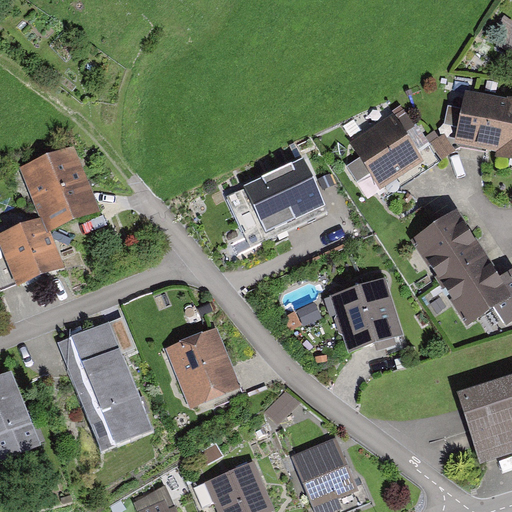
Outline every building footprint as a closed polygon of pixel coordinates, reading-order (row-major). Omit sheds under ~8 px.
[(511,23),(505,18),(492,39),(511,51),(511,49),(511,23)] [(507,103),(467,94),(456,147),(497,157),(497,160),(511,164),(511,101),(507,101),(507,103)] [(431,148),(405,109),(350,145),(360,161),(347,168),(358,185),(371,177),(382,193),(425,165),(420,156),(431,148)] [(456,156),(445,137),(439,140),(435,134),(427,139),(442,164),(456,156)] [(75,149),(20,171),(41,222),(48,238),(52,236),(101,216),(75,149)] [(251,252),(327,217),(304,164),(227,200),(251,252)] [(458,213),(415,241),(468,330),(496,312),(507,329),(511,325),(511,274),(500,283),(458,213)] [(41,222),(0,237),(0,291),(1,295),(18,289),(19,292),(66,273),(52,236),(48,238),(41,222)] [(386,283),(331,299),(336,319),(335,323),(340,337),(343,339),(348,357),(404,342),(386,283)] [(110,325),(58,346),(102,457),(154,436),(110,325)] [(242,393),(218,331),(166,351),(191,413),(242,393)] [(12,375),(0,380),(0,461),(2,468),(42,453),(12,375)] [(511,380),(458,399),(483,473),(511,463),(511,380)] [(301,405),(286,393),(265,414),(279,428),(301,405)] [(359,495),(337,441),(292,460),(314,511),(342,511),(339,504),(359,495)] [(274,511),(255,464),(194,491),(203,511),(214,506),(216,511),(274,511)] [(177,511),(176,510),(170,511),(169,511),(166,502),(144,511),(177,511)]
